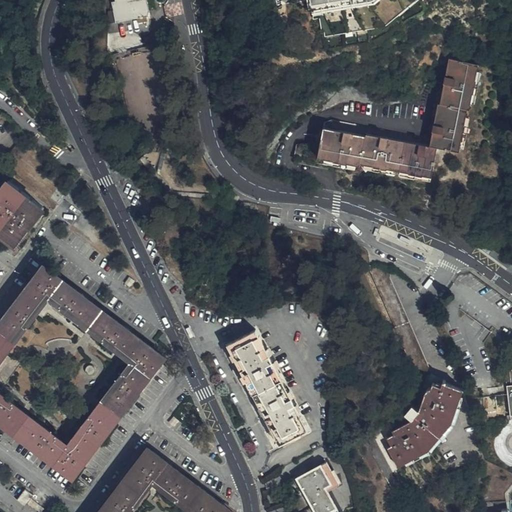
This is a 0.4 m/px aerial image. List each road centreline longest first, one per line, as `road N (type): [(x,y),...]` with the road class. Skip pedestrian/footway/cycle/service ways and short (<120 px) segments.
road 1 (residential): [(192,0),(213,131),(238,174),(275,192),(390,217),(511,285)]
road 2 (residential): [(0,299),(47,236),(145,308),(167,314)]
road 3 (residential): [(192,369),(79,510)]
road 4 (residential): [(93,161),(52,71),(57,0)]
road 5 (residential): [(167,314),(93,161)]
road 6 (residential): [(252,511),(244,477),(192,369)]
